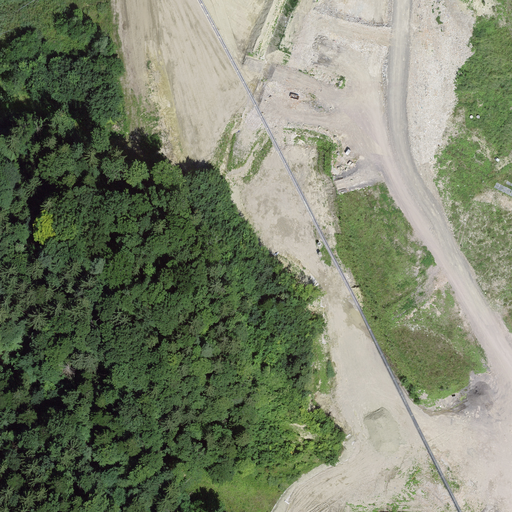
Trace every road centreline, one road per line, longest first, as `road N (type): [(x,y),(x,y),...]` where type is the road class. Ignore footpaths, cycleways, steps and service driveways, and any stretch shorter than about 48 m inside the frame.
road 1 (unknown): [(278,33),(376,96),(391,169),(430,210)]
road 2 (track): [(430,210),(511,372)]
